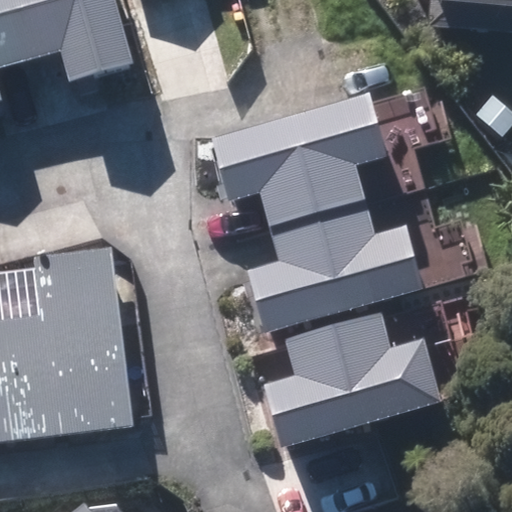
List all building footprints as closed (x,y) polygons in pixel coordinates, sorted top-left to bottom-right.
[(129,71),(109,0),(9,0),(27,62),(68,51),(78,85),(129,71)] [(511,0),(430,0),(430,12),(511,18),(511,0)] [(0,76),(20,70),(0,3),(0,76)] [(382,160),(369,104),(208,143),(223,204),(256,197),(273,266),(239,274),(256,343),(417,304),(402,242),(372,250),(353,168),(382,160)] [(0,332),(0,450),(132,435),(112,256),(65,261),(72,325),(0,332)] [(276,466),(444,420),(421,338),(380,349),(373,323),(288,346),(295,373),(253,385),(276,466)]
